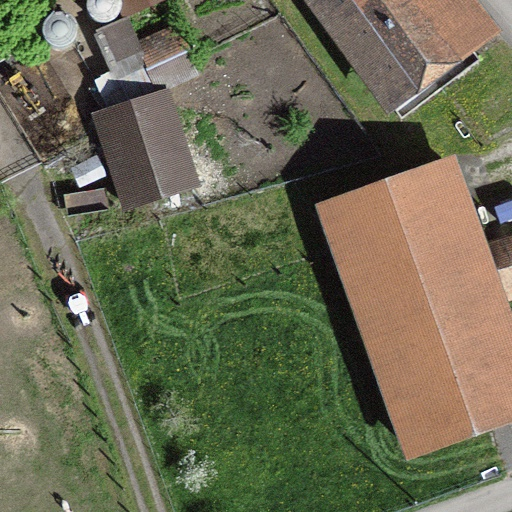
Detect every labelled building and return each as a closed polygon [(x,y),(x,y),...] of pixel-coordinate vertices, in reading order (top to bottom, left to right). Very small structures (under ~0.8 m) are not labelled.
[(87,16),(87,17),(91,23),(96,27),(102,28),(109,28),(115,24),(119,19),(121,13),(120,6),(117,0),(90,0),(88,3),(86,10),(87,16)] [(119,0),(125,15),(166,0),(119,0)] [(299,0),(387,120),(502,37),(474,0),(299,0)] [(53,54),(54,54),(60,55),(67,53),(72,49),(76,43),(76,36),(74,29),(70,24),(64,21),(57,20),(51,22),(45,26),(42,32),(41,39),(43,45),(47,51),(53,54)] [(94,81),(105,111),(170,92),(201,75),(179,25),(138,40),(131,20),(95,35),(110,72),(94,81)] [(105,111),(90,115),(119,215),(200,191),(170,92),(105,111)] [(495,129),(511,114),(511,101),(507,95),(483,115),(495,129)] [(405,466),(511,429),(511,319),(508,307),(487,246),(457,160),(316,208),(405,466)] [(68,199),(96,186),(87,166),(59,179),(68,199)] [(508,307),(511,305),(511,237),(487,246),(508,307)]
